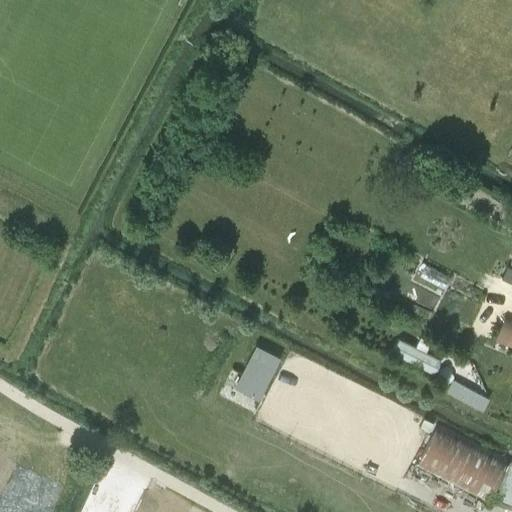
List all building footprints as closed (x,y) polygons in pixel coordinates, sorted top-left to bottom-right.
[(511,282),(511,268),(506,265),(501,277),(511,282)] [(511,348),(511,315),(507,313),(494,341),(511,348)] [(398,337),(392,349),(432,370),(435,367),(437,362),(438,358),(398,337)] [(256,346),(235,387),(257,398),(278,357),(256,346)] [(452,377),(446,389),(482,408),(488,396),(452,377)] [(487,502),(509,460),(436,423),(415,465),(487,502)]
